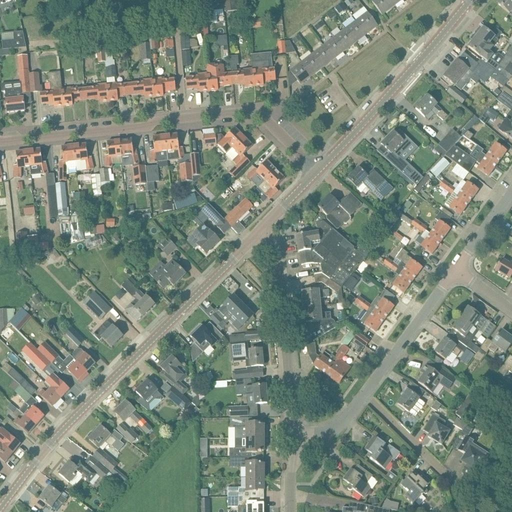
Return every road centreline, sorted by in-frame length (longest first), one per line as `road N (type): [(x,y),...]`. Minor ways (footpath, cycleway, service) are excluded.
road 1 (unclassified): [(0,506),(265,226)]
road 2 (unclassified): [(317,170),(469,0)]
road 3 (unclassified): [(301,432),(289,417),(265,226)]
road 4 (residential): [(183,118),(0,137)]
road 5 (residential): [(317,170),(256,113),(183,118)]
road 6 (residential): [(363,394),(453,270)]
road 7 (residential): [(459,511),(437,467),(363,394)]
road 8 (residential): [(27,34),(174,23)]
